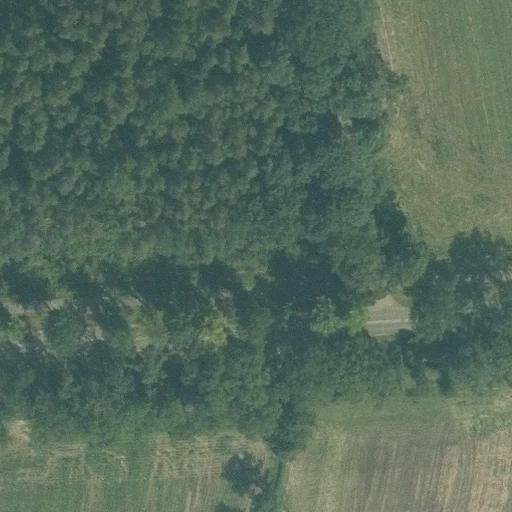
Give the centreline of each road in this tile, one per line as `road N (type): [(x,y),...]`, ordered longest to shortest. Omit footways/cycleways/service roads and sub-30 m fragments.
road 1 (secondary): [(383,324),(0,344)]
road 2 (unclassified): [(383,324),(318,0)]
road 3 (secondary): [(383,324),(511,316)]
